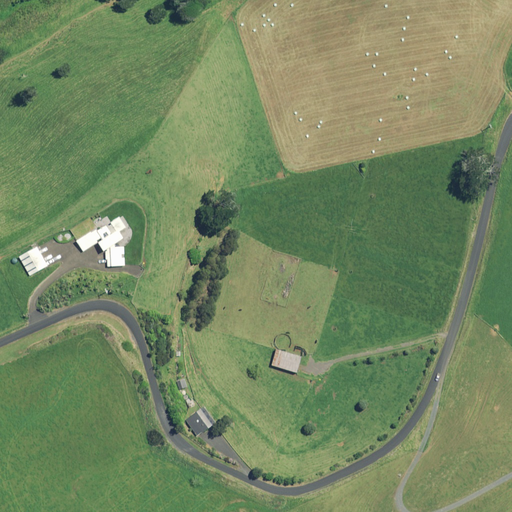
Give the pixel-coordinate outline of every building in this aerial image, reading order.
[(108,267),(125,266),(125,258),(122,258),(122,254),(125,254),(125,247),(118,247),(116,245),(126,239),(121,232),(127,228),(121,218),(98,231),(97,229),(77,241),(76,241),(83,253),(84,252),(99,243),(104,252),(107,250),(108,267)] [(48,266),(38,247),(20,257),(31,276),(48,266)] [(301,357),(277,350),(272,366),(297,373),(301,357)] [(187,387),(184,379),(177,381),(180,390),(187,387)] [(217,423),(206,407),(187,420),(198,436),(217,423)]
